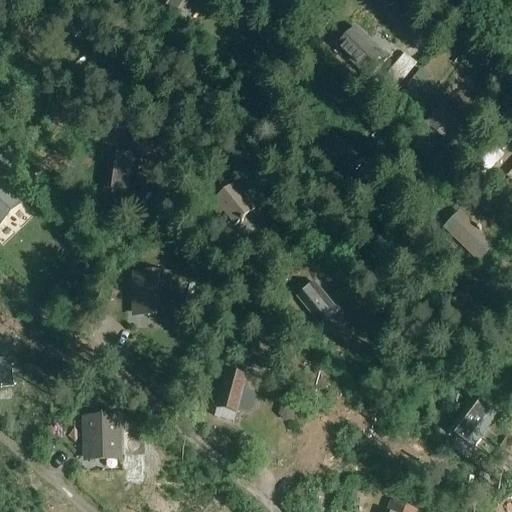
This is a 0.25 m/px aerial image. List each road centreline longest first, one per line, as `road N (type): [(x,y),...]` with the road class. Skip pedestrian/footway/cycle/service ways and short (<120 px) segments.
road 1 (track): [(511,351),(110,5)]
road 2 (track): [(273,511),(0,275)]
